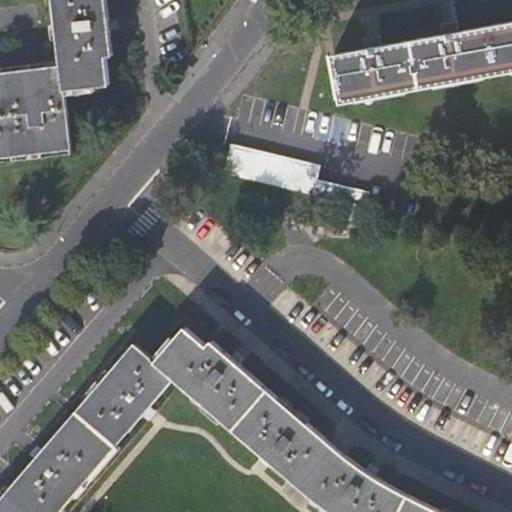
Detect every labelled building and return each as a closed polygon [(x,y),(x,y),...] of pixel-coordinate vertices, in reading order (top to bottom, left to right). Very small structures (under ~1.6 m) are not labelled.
[(56,0),(64,65),(67,89),(112,84),(109,55),(115,54),(108,0),(56,0)] [(334,54),(342,103),(511,71),(511,21),(450,33),(373,47),(334,54)] [(67,89),(64,65),(0,72),(0,156),(74,147),(67,89)] [(234,141),(227,171),(316,193),(324,163),(234,141)] [(362,226),(367,206),(346,201),(341,222),(362,226)] [(445,511),(385,481),(349,455),(322,432),(214,341),(210,345),(188,326),(159,360),(177,377),(304,486),(324,503),(336,511),(445,511)] [(0,511),(60,511),(177,377),(159,360),(137,341),(0,500),(0,511)]
